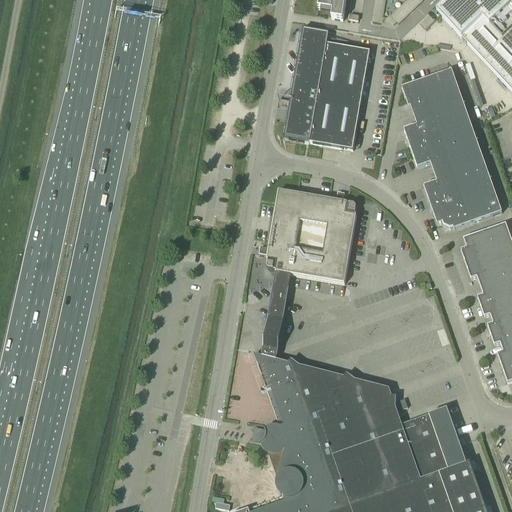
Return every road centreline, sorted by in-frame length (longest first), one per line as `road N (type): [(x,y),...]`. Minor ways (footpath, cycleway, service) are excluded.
road 1 (motorway): [(20,511),(130,0)]
road 2 (motorway): [(97,0),(0,454)]
road 3 (unclassified): [(511,419),(491,426),(424,248),(405,220),(346,177),(258,161)]
road 4 (unclassified): [(195,511),(258,161)]
road 5 (unclassified): [(258,161),(285,0)]
